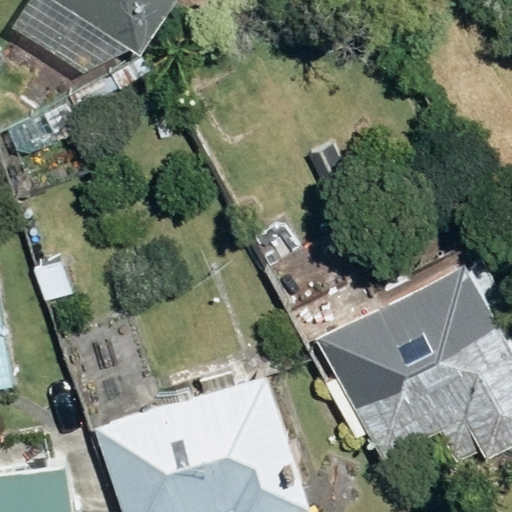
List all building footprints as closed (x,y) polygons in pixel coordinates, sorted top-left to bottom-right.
[(52,0),(137,53),(170,0),(52,0)] [(36,117),(50,145),(78,132),(64,104),(36,117)] [(436,430),(453,463),(479,450),(483,459),(511,444),(511,353),(503,338),(511,332),(511,307),(479,246),(411,281),(417,290),(409,295),(419,316),(327,364),(380,461),(436,430)] [(31,269),(43,303),(70,295),(59,261),(31,269)] [(0,387),(9,385),(0,337),(0,387)] [(224,511),(229,511),(298,511),(304,510),(264,378),(95,430),(120,511),(224,511)] [(0,476),(0,511),(67,511),(61,468),(0,476)]
